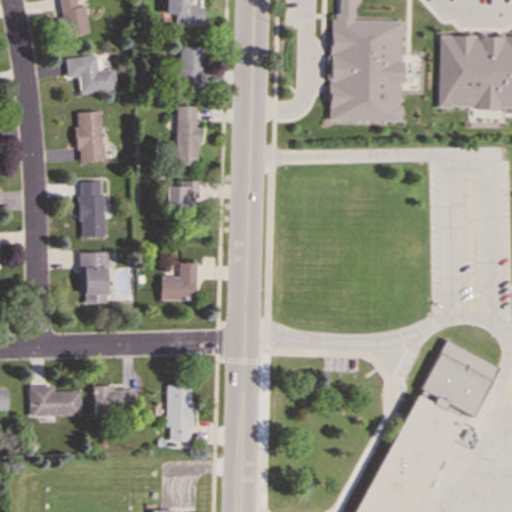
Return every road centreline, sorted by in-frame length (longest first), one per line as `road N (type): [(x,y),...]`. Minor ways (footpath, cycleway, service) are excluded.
road 1 (residential): [(238,511),(251,0)]
road 2 (residential): [(11,0),(27,97),(37,348)]
road 3 (residential): [(0,348),(243,342)]
